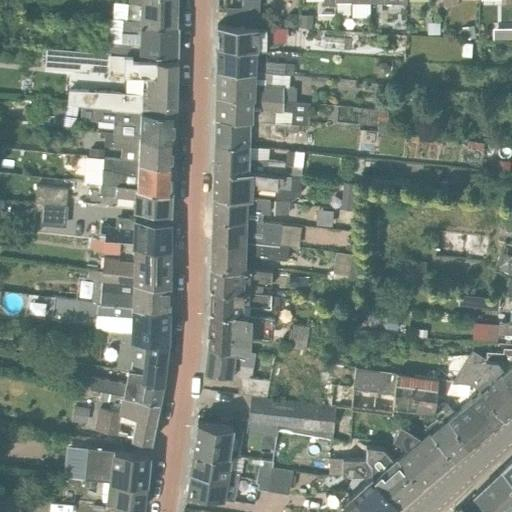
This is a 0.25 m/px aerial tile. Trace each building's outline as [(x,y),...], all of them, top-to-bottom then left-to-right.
[(129,0),(129,2),(127,2),(127,18),(126,22),(129,22),(140,23),(176,24),(176,0),(129,0)] [(259,26),(259,0),(246,0),(246,12),(226,11),(226,25),(259,26)] [(299,5),(299,27),(316,28),(316,5),(299,5)] [(297,27),(297,14),(289,14),(284,19),(283,27),(297,27)] [(132,60),(177,62),(178,24),(176,24),(140,23),(129,22),(126,22),(121,21),(121,32),(134,33),(133,36),(106,34),(105,53),(45,48),(45,49),(102,55),(107,55),(132,56),(132,60)] [(439,34),(439,22),(427,22),(427,34),(439,34)] [(226,25),(217,24),(217,46),(255,49),(266,49),(267,26),(259,26),(226,25)] [(463,27),(464,39),(475,37),(474,25),(463,27)] [(511,25),(500,27),(501,39),(511,38),(511,25)] [(471,57),(471,42),(462,42),(462,57),(471,57)] [(255,49),(217,46),(216,68),(254,71),(254,70),(286,73),(287,52),(255,49)] [(67,104),(79,105),(97,107),(97,109),(111,110),(127,111),(175,113),(177,62),(132,60),(132,56),(107,55),(102,55),(45,49),(44,69),(108,74),(127,75),(126,93),(68,89),(67,104)] [(388,72),(389,66),(386,62),(380,62),(376,65),(376,71),(379,75),(384,75),(388,72)] [(283,100),(296,101),(296,88),(290,87),(290,75),(294,76),(294,74),(286,73),(254,70),(254,71),(216,68),(216,93),(283,100)] [(386,84),(368,83),(367,91),(386,93),(386,84)] [(296,112),(296,101),(283,100),(216,93),(215,115),(251,118),(251,119),(280,122),(291,124),(292,112),(296,112)] [(389,102),(377,101),(376,109),(389,110),(389,102)] [(140,136),(174,139),(175,113),(127,111),(111,110),(97,109),(97,111),(96,119),(114,121),(114,133),(99,132),(99,134),(113,135),(140,136)] [(251,118),(215,115),(215,143),(250,146),(250,135),(285,138),(286,132),(298,133),(299,125),(291,124),(280,122),(251,119),(251,118)] [(379,119),(378,133),(385,133),(387,120),(379,119)] [(140,136),(113,135),(99,134),(99,138),(104,138),(103,146),(121,148),(121,150),(119,159),(119,161),(139,161),(173,165),(174,139),(140,136)] [(484,143),(468,141),(467,149),(483,150),(484,143)] [(214,167),(286,175),(291,176),(301,177),(302,166),(286,165),(286,162),(269,160),(269,148),(250,146),(215,143),(214,167)] [(102,158),(103,158),(103,149),(89,148),(89,151),(89,158),(102,159),(102,158)] [(139,161),(119,161),(119,159),(103,158),(102,158),(102,159),(100,184),(111,185),(137,188),(172,192),(173,165),(139,161)] [(510,172),(511,161),(497,159),(496,171),(510,172)] [(82,179),(95,179),(96,160),(93,160),(93,162),(83,162),(82,179)] [(291,176),(286,175),(214,167),(213,188),(213,194),(252,198),(253,181),(257,181),(257,186),(291,189),(291,176)] [(481,173),(470,173),(469,182),(480,183),(481,173)] [(134,198),(133,211),(170,215),(172,192),(137,188),(111,185),(100,184),(99,194),(102,195),(134,198)] [(41,202),(65,206),(67,187),(36,185),(35,202),(41,202)] [(252,198),(213,194),(213,215),(246,219),(247,219),(248,211),(269,214),(270,200),(252,198)] [(274,213),(288,214),(289,201),(275,200),(274,213)] [(65,206),(41,202),(40,223),(64,225),(65,206)] [(503,292),(511,295),(511,208),(509,231),(511,231),(511,243),(505,241),(494,269),(509,275),(503,292)] [(283,223),(247,219),(246,219),(213,215),(212,237),(247,241),(247,233),(282,238),(283,223)] [(135,247),(170,248),(171,222),(132,221),(132,228),(101,226),(101,232),(105,232),(104,241),(120,240),(132,241),(135,241),(135,247)] [(211,264),(246,268),(246,255),(287,259),(289,246),(247,241),(212,237),(211,264)] [(120,240),(104,241),(87,240),(87,248),(103,250),(103,253),(119,254),(120,240)] [(134,279),(170,283),(170,248),(135,247),(135,241),(132,241),(132,261),(119,261),(119,258),(103,257),(102,271),(117,272),(134,274),(134,279)] [(426,261),(398,258),(396,284),(424,286),(426,261)] [(211,264),(210,287),(244,290),(262,293),(263,285),(272,286),(272,271),(246,268),(211,264)] [(379,266),(366,265),(365,274),(378,275),(379,266)] [(91,302),(100,303),(101,302),(108,302),(169,308),(170,283),(134,279),(134,274),(117,272),(102,271),(87,270),(87,280),(93,281),(91,301),(91,302)] [(309,277),(290,276),(289,285),(309,286),(309,277)] [(278,309),(279,298),(272,296),(272,294),(262,293),(244,290),(210,287),(209,310),(243,314),(243,313),(244,305),(271,308),(278,309)] [(459,293),(458,305),(498,309),(499,297),(459,293)] [(101,302),(100,303),(91,302),(91,301),(70,298),(68,310),(95,314),(131,317),(131,332),(131,333),(133,333),(148,335),(168,338),(169,308),(108,302),(101,302)] [(243,313),(243,314),(209,310),(208,344),(235,349),(245,350),(246,350),(246,349),(250,349),(251,339),(251,333),(270,336),(270,322),(252,319),(252,314),(243,313)] [(386,316),(385,328),(397,329),(398,317),(386,316)] [(511,323),(510,323),(510,322),(499,322),(498,334),(511,335),(511,323)] [(293,323),(289,347),(306,349),(310,326),(293,323)] [(416,336),(426,337),(427,329),(416,328),(416,336)] [(0,329),(0,348),(10,350),(12,331),(0,329)] [(148,335),(133,333),(131,333),(131,332),(102,329),(101,337),(120,340),(115,368),(127,370),(128,369),(164,374),(168,338),(148,335)] [(245,350),(235,349),(208,344),(204,372),(240,376),(238,393),(251,395),(267,396),(270,383),(270,380),(252,378),(255,352),(246,350),(245,350)] [(511,359),(511,348),(504,348),(503,353),(487,352),(486,359),(487,359),(511,359)] [(482,389),(505,416),(511,409),(511,359),(487,359),(486,359),(474,351),(462,368),(474,377),(483,365),(492,375),(479,386),(482,389)] [(437,396),(444,397),(447,379),(397,372),(355,366),(353,385),(351,407),(393,413),(393,409),(434,414),(437,396)] [(110,393),(122,396),(122,395),(159,402),(163,382),(164,374),(128,369),(127,370),(125,382),(91,376),(89,389),(100,391),(110,393)] [(505,416),(482,389),(447,419),(470,445),(505,416)] [(108,401),(110,393),(100,391),(99,399),(108,401)] [(121,413),(135,417),(132,437),(151,441),(159,402),(122,395),(122,396),(118,412),(121,413)] [(251,395),(248,420),(277,424),(276,428),(332,438),(336,405),(313,403),(276,398),(267,396),(251,395)] [(86,423),(89,409),(74,406),(71,420),(86,423)] [(121,413),(118,412),(98,407),(94,428),(118,434),(121,413)] [(447,419),(446,418),(445,419),(436,418),(421,430),(425,433),(429,429),(431,431),(454,459),(470,445),(447,419)] [(248,420),(246,431),(263,434),(275,435),(276,428),(277,424),(248,420)] [(228,454),(229,454),(233,427),(197,421),(193,450),(228,455),(228,454)] [(393,438),(406,448),(396,455),(422,485),(454,459),(431,431),(429,429),(425,433),(424,433),(421,436),(400,423),(393,438)] [(65,445),(62,471),(83,474),(85,448),(65,445)] [(329,474),(370,476),(372,474),(398,505),(422,485),(396,455),(392,458),(385,448),(367,445),(366,459),(330,458),(329,474)] [(108,480),(146,484),(150,454),(87,447),(84,477),(108,480)] [(193,450),(189,471),(237,479),(239,470),(230,469),(232,456),(229,456),(229,455),(228,455),(193,450)] [(511,458),(501,468),(511,480),(511,458)] [(267,490),(272,461),(259,460),(255,482),(258,482),(257,488),(267,490)] [(489,511),(509,511),(511,509),(511,480),(501,468),(473,495),(489,511)] [(186,493),(233,501),(237,479),(189,471),(186,493)] [(349,496),(353,492),(370,511),(390,511),(398,505),(372,474),(370,476),(354,490),(345,491),(349,496)] [(108,480),(106,504),(144,508),(146,484),(108,480)] [(370,511),(353,492),(349,496),(339,504),(332,510),(333,511),(334,511),(335,511),(370,511)]
